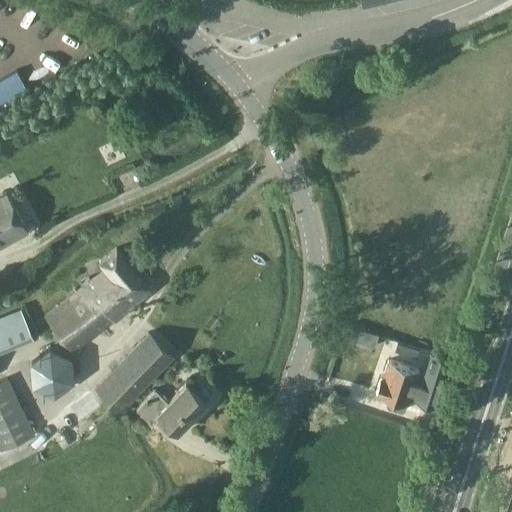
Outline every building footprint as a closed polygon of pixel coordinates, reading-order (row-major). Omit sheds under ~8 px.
[(0,242),(26,228),(6,192),(0,194),(0,242)] [(150,289),(117,247),(101,260),(106,267),(91,279),(89,275),(81,281),(84,285),(112,319),(150,289)] [(74,349),(112,319),(84,285),(46,315),(74,349)] [(0,353),(34,340),(22,309),(0,317),(0,353)] [(120,410),(173,355),(149,332),(96,387),(120,410)] [(34,386),(56,395),(76,380),(73,356),(51,346),(32,360),(34,386)] [(383,376),(381,375),(376,392),(389,395),(387,403),(389,407),(402,411),(406,409),(408,401),(409,401),(416,376),(438,382),(446,359),(422,352),(417,369),(388,360),(383,376)] [(0,380),(0,447),(33,432),(7,378),(0,380)] [(179,431),(206,402),(186,383),(168,401),(155,388),(137,407),(153,423),(161,414),(179,431)]
